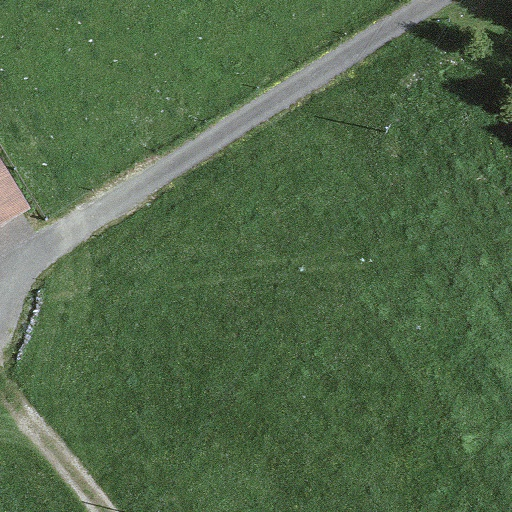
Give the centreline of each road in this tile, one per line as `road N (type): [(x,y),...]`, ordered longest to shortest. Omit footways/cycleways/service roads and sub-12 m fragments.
road 1 (track): [(484,0),(0,308)]
road 2 (track): [(109,511),(0,354)]
